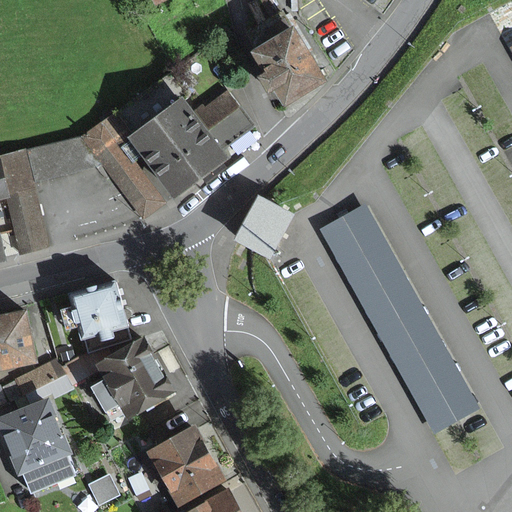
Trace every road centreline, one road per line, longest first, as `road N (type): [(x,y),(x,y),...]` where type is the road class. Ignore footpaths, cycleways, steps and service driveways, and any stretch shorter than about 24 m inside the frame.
road 1 (tertiary): [(195,227),(343,96),(416,0)]
road 2 (residential): [(193,315),(213,380),(285,511)]
road 3 (tertiary): [(0,285),(134,252)]
